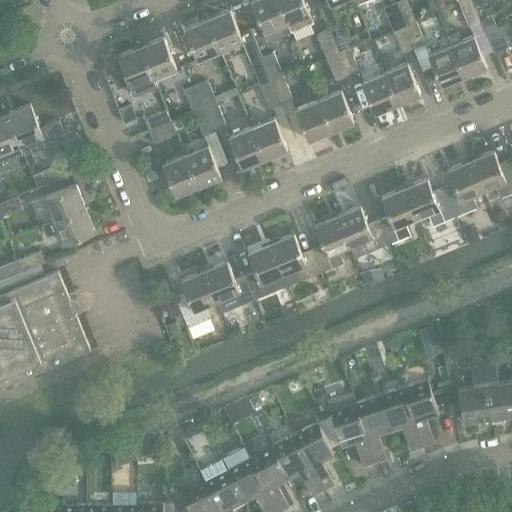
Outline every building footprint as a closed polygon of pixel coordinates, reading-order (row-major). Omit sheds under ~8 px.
[(251,0),(268,39),(290,30),(277,0),(251,0)] [(304,0),(277,0),(290,30),(313,21),(304,0)] [(404,24),(416,19),(408,0),(399,0),(395,2),(404,24)] [(443,0),(436,0),(435,1),(438,9),(446,6),(444,0),(443,0)] [(469,25),(481,21),(472,0),(462,0),(459,1),(469,25)] [(472,0),(481,21),(475,6),(489,0),(472,0)] [(383,7),(392,29),(404,24),(395,2),(383,7)] [(230,8),(207,17),(220,48),(241,39),(243,39),(240,31),(230,8)] [(198,57),(220,48),(207,17),(185,26),(198,57)] [(416,19),(404,24),(414,48),(425,43),(416,19)] [(511,44),(511,31),(508,21),(496,26),(484,31),(494,53),(506,49),(505,47),(511,44)] [(340,24),(328,29),(337,52),(349,47),(340,24)] [(402,53),(414,48),(404,24),(392,29),(402,53)] [(250,27),(240,31),(243,39),(241,39),(250,61),(262,57),(250,27)] [(326,56),(337,52),(328,29),(317,34),(326,56)] [(464,74),(486,65),(473,34),(461,39),(458,32),(448,36),(464,74)] [(164,35),(141,45),(154,75),(176,66),(164,35)] [(441,84),(464,74),(448,36),(437,41),(439,47),(428,52),(441,84)] [(131,85),(154,75),(141,45),(118,54),(131,85)] [(347,75),(359,71),(349,47),(337,52),(347,75)] [(283,74),(274,51),(262,57),(271,79),(283,74)] [(347,75),(337,52),(326,56),(336,80),(347,75)] [(250,61),(260,84),(271,79),(262,57),(250,61)] [(407,62),(384,71),(397,102),(419,92),(407,62)] [(375,111),(397,102),(384,71),(362,80),(375,111)] [(283,74),(271,79),(281,103),(293,98),(283,74)] [(240,93),(237,87),(215,96),(208,79),(195,84),(204,106),(217,101),(217,102),(240,93)] [(269,108),(281,103),(271,79),(260,84),(269,108)] [(184,89),(193,111),(204,106),(195,84),(184,89)] [(341,89),(318,99),(331,129),(353,120),(341,89)] [(308,138),(331,129),(318,99),(295,108),(308,138)] [(217,101),(204,106),(214,131),(226,126),(217,102),(217,101)] [(29,103),(6,112),(22,149),(23,149),(33,145),(33,146),(45,141),(43,134),(29,103)] [(130,103),(119,108),(125,122),(136,117),(130,103)] [(203,135),(214,131),(204,106),(193,111),(203,135)] [(145,118),(149,129),(171,120),(167,108),(145,118)] [(0,163),(26,154),(23,149),(22,149),(6,112),(0,114),(0,163)] [(274,117),(252,126),(265,156),(287,147),(274,117)] [(154,140),(176,131),(171,120),(149,129),(154,140)] [(242,166),(265,156),(252,126),(229,135),(242,166)] [(154,140),(158,151),(177,145),(173,134),(154,140)] [(207,144),(185,153),(198,184),(220,175),(207,144)] [(494,149),(472,158),(484,186),(495,182),(500,194),(511,188),(511,161),(511,162),(501,166),(494,149)] [(176,193),(198,184),(185,153),(163,163),(176,193)] [(471,191),(484,186),(472,158),(449,167),(456,185),(445,189),(454,213),(477,204),(471,191)] [(33,175),(37,186),(60,177),(55,166),(33,175)] [(149,168),(144,170),(149,180),(157,176),(155,170),(149,168)] [(432,222),(454,213),(445,189),(434,194),(427,176),(404,185),(416,215),(428,210),(432,222)] [(45,196),(54,219),(85,206),(76,184),(45,196)] [(389,212),(378,217),(388,240),(409,232),(404,220),(416,215),(404,185),(381,195),(389,212)] [(18,195),(0,202),(0,212),(1,216),(23,207),(18,195)] [(366,249),(388,240),(378,217),(367,221),(360,204),(337,213),(349,242),(361,237),(366,249)] [(47,236),(59,231),(63,241),(94,229),(85,206),(54,219),(54,220),(42,225),(47,236)] [(505,210),(496,214),(500,225),(510,221),(505,210)] [(321,241),(312,245),(321,268),(342,260),(337,247),(349,242),(337,213),(314,223),(321,241)] [(474,226),(465,230),(469,241),(479,237),(474,226)] [(299,277),(321,268),(312,245),(300,250),(292,231),(271,240),(284,274),(288,282),(299,277)] [(255,268),(244,273),(254,296),(276,287),(271,275),(283,270),(284,274),(271,240),(248,250),(255,268)] [(40,249),(17,259),(22,272),(46,262),(40,249)] [(0,280),(22,272),(17,259),(0,266),(0,280)] [(226,260),(204,269),(216,298),(227,293),(232,305),(254,296),(244,273),(233,277),(226,260)] [(57,269),(0,292),(0,386),(90,349),(57,269)] [(209,314),(204,302),(216,298),(204,269),(181,278),(188,297),(178,301),(187,323),(209,314)] [(175,321),(167,324),(172,335),(179,332),(175,321)] [(433,323),(418,327),(421,337),(436,332),(433,323)] [(365,346),(366,347),(369,357),(379,353),(376,342),(365,346)] [(493,359),(482,360),(490,417),(511,413),(511,381),(511,380),(496,382),(493,359)] [(471,386),(457,388),(462,421),(490,417),(482,360),(468,362),(471,386)] [(426,380),(402,387),(420,445),(431,442),(423,416),(437,412),(426,380)] [(408,449),(420,445),(402,387),(377,395),(387,428),(400,424),(408,449)] [(246,395),(225,406),(231,418),(252,408),(246,395)] [(377,395),(353,403),(372,462),(384,458),(376,431),(387,428),(377,395)] [(360,465),(372,462),(353,403),(329,410),(339,444),(352,440),(360,465)] [(206,428),(199,415),(179,425),(186,438),(206,428)] [(315,424),(292,435),(320,489),(331,484),(318,459),(330,453),(315,424)] [(309,495),(320,489),(292,435),(270,447),(286,477),(297,471),(309,495)] [(244,446),(242,447),(276,511),(286,507),(274,483),(286,477),(270,447),(251,457),(244,446)] [(261,511),(276,511),(242,447),(223,458),(229,468),(225,470),(241,500),(252,494),(261,511)] [(225,470),(203,482),(218,511),(232,511),(230,506),(241,500),(225,470)] [(218,511),(203,482),(181,493),(191,511),(218,511)] [(111,504),(110,504),(110,511),(136,511),(136,504),(136,492),(111,492),(111,504)]
